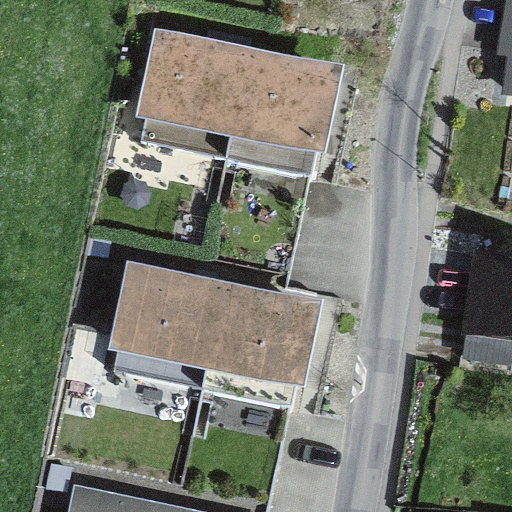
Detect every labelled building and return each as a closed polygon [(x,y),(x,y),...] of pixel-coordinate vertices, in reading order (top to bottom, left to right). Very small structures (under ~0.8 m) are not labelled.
[(247,63),(162,45),(141,143),(226,161),(247,63)] [(332,81),(247,63),(226,161),(248,166),(310,179),(311,180),(332,81)] [(248,166),(236,220),(298,233),(310,179),(248,166)] [(236,220),(225,274),(286,287),(298,233),(236,220)] [(511,329),(511,257),(488,254),(476,323),(511,329)] [(192,289),(133,277),(113,372),(202,391),(223,295),(215,294),(216,289),(193,284),(192,289)] [(230,297),(223,295),(202,391),(227,396),(291,410),(311,314),(253,302),(254,298),(231,293),(230,297)] [(279,466),(291,410),(227,396),(215,453),(279,466)] [(215,511),(269,511),(279,466),(215,453),(203,509),(215,511)] [(142,511),(82,499),(78,511),(142,511)]
